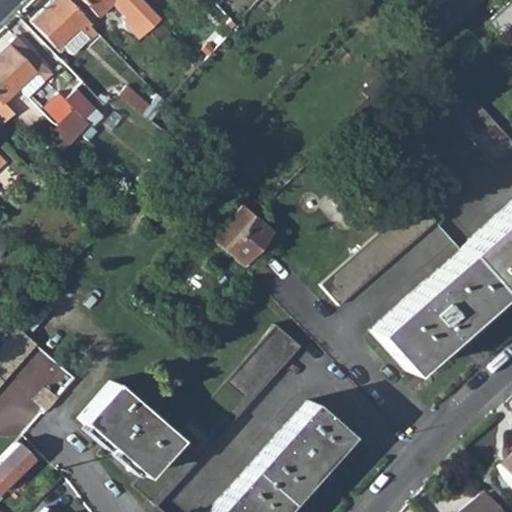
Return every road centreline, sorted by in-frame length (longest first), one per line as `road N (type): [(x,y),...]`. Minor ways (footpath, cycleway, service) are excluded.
road 1 (unknown): [(426,455),(261,272)]
road 2 (residential): [(511,372),(372,511)]
